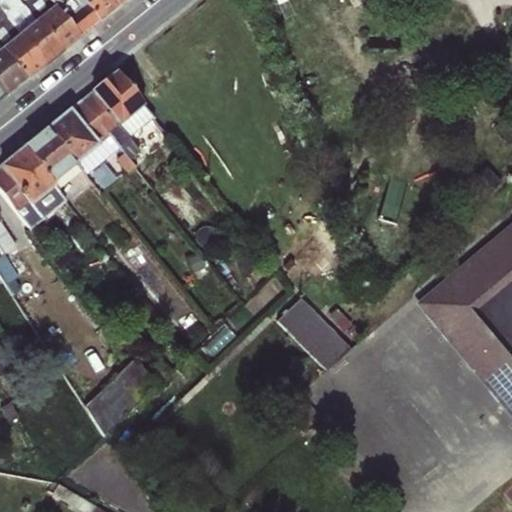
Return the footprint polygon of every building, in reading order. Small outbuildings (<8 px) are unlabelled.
[(0,0),(0,11),(44,66),(59,54),(17,0),(0,0)] [(17,0),(59,54),(77,39),(46,0),(17,0)] [(46,0),(77,39),(97,23),(77,0),(46,0)] [(77,0),(97,23),(118,6),(112,0),(77,0)] [(0,48),(26,80),(44,66),(0,11),(0,48)] [(0,91),(5,97),(26,80),(0,48),(0,91)] [(89,94),(128,139),(152,118),(115,73),(89,94)] [(128,139),(89,94),(43,132),(74,168),(77,165),(84,173),(109,154),(115,160),(122,156),(126,162),(139,153),(128,139)] [(20,150),(52,187),(74,168),(43,132),(20,150)] [(52,187),(20,150),(0,167),(0,194),(7,202),(17,195),(24,203),(13,212),(28,233),(64,200),(52,187)] [(511,194),(305,389),(396,511),(487,511),(511,491),(511,194)] [(0,279),(12,297),(19,292),(13,282),(18,278),(3,256),(16,247),(0,223),(0,279)] [(85,401),(100,423),(118,410),(115,406),(151,381),(140,364),(85,401)]
